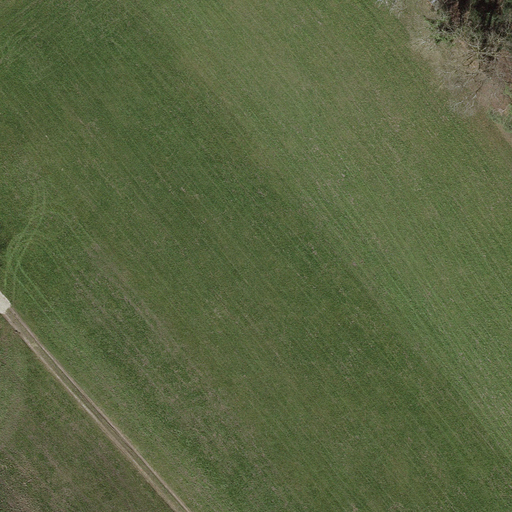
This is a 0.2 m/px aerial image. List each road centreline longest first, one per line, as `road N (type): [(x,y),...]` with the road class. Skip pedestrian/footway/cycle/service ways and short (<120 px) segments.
road 1 (track): [(0,302),(185,511)]
road 2 (track): [(511,195),(358,0)]
